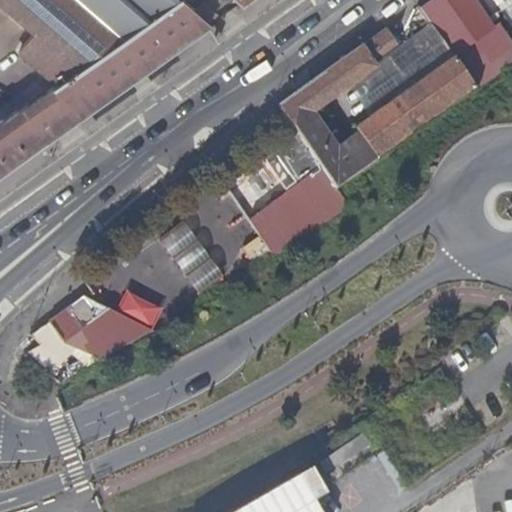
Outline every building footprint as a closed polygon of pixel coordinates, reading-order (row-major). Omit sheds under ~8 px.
[(0,176),(79,121),(208,26),(202,20),(187,37),(171,24),(186,7),(178,0),(0,0),(0,8),(32,36),(18,53),(56,87),(19,114),(16,112),(0,123),(0,124),(4,131),(0,133),(0,176)] [(511,0),(492,0),(497,7),(506,0),(511,0),(511,5),(502,13),(511,28),(511,0)] [(187,37),(202,20),(186,7),(171,24),(187,37)] [(399,52),(373,70),(394,102),(453,60),(432,28),(399,52)] [(360,51),(373,70),(399,52),(386,32),(360,51)] [(460,70),(475,92),(508,68),(494,48),(460,70)] [(279,109),(295,132),(297,135),(335,191),(376,162),(359,136),(336,151),(310,114),(373,70),(360,51),(279,109)] [(359,136),(376,162),(475,92),(460,70),(453,60),(394,102),(354,129),(359,136)] [(394,102),(373,70),(310,114),(336,151),(359,136),(354,129),(394,102)] [(273,260),(347,208),(335,191),(297,135),(273,154),(276,157),(268,164),(265,160),(225,190),(256,235),(262,243),(273,260)] [(273,154),(265,160),(268,164),(276,157),(273,154)] [(181,224),(158,240),(194,288),(217,272),(181,224)] [(240,246),(246,255),(262,243),(256,235),(240,246)] [(65,349),(96,361),(142,328),(80,299),(47,324),(65,349)] [(435,425),(435,421),(435,420),(435,416),(433,410),(429,405),(424,402),(420,400),(412,399),(405,401),(398,406),(395,412),(393,420),(395,429),(399,435),(406,440),(413,441),(416,441),(421,440),(425,439),(428,436),(431,434),(433,429),(435,425)] [(314,511),(294,474),(226,511),(314,511)]
